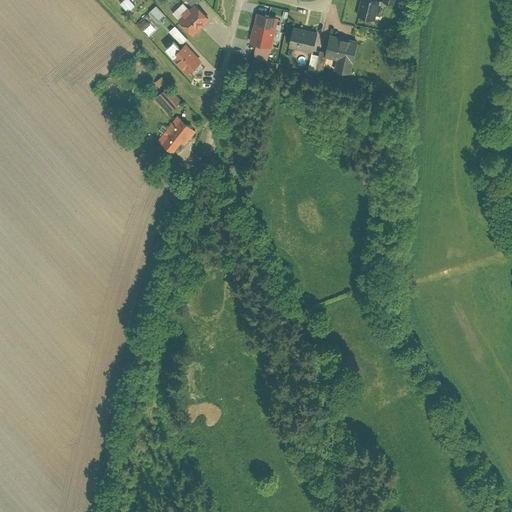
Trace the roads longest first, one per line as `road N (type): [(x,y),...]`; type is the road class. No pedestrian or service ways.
road 1 (track): [(99,511),(95,492),(156,244),(210,128)]
road 2 (track): [(101,0),(213,111)]
road 3 (residential): [(210,128),(241,0)]
